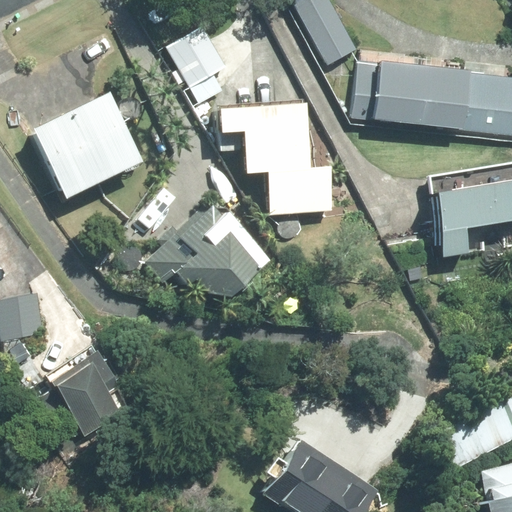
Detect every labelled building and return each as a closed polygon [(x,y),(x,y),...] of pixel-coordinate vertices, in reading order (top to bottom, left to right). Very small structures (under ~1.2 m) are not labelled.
[(322,0),(293,0),(288,3),(328,70),(355,55),(322,0)] [(202,29),(167,50),(196,99),(231,78),(202,29)] [(463,80),(463,78),(442,75),(441,78),(356,69),(350,121),(372,124),(372,126),(460,136),(461,134),(511,139),(511,82),(468,77),(467,80),(463,80)] [(31,139),(65,208),(139,172),(105,102),(31,139)] [(304,113),(216,119),(218,144),(240,142),(244,184),(264,182),(268,222),(330,217),(327,175),(308,177),(304,113)] [(511,166),(429,179),(436,263),(465,261),(463,234),(511,230),(511,166)] [(142,268),(160,287),(169,278),(184,293),(191,287),(205,302),(225,306),(256,277),(225,244),(210,259),(198,247),(220,225),(204,208),(142,268)] [(110,216),(96,236),(109,245),(123,225),(110,216)] [(35,297),(0,303),(0,344),(33,339),(40,329),(35,297)] [(50,392),(51,394),(35,406),(54,432),(69,422),(83,441),(117,416),(118,417),(130,409),(94,359),(50,392)] [(511,410),(509,405),(438,442),(456,477),(511,448),(511,410)] [(297,450),(263,504),(275,511),(365,511),(374,499),(297,450)] [(511,511),(511,468),(478,476),(485,511),(511,511)]
